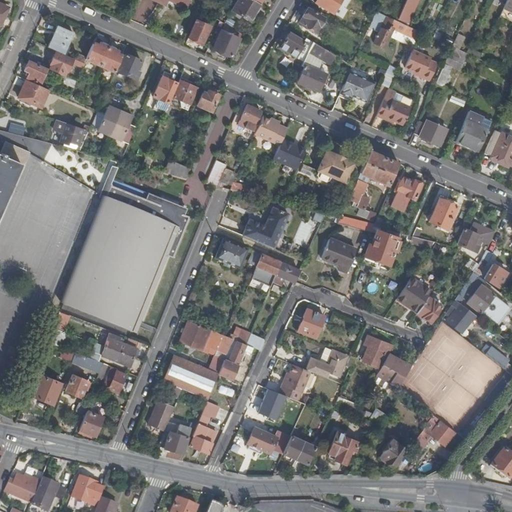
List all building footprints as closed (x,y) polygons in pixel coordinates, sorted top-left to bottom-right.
[(250,22),(260,4),(252,0),(238,0),(232,11),(250,22)] [(347,0),(316,0),(315,2),(332,13),(337,5),(343,9),(349,1),(347,0)] [(406,0),(401,11),(399,10),(394,20),(406,25),(417,0),(406,0)] [(511,0),(506,0),(503,7),(511,11),(511,0)] [(511,11),(503,7),(499,16),(511,21),(511,11)] [(324,18),(307,8),(302,16),(303,17),(299,23),(315,32),(324,18)] [(376,12),(368,28),(373,30),(380,14),(376,12)] [(380,14),(373,30),(378,32),(386,16),(380,14)] [(416,40),(420,32),(413,29),(406,25),(394,20),(386,16),(378,32),(373,43),(383,47),(388,37),(392,28),(416,40)] [(202,44),(209,26),(196,21),(188,38),(195,41),(202,44)] [(58,27),(49,48),(64,55),(73,33),(58,27)] [(392,28),(388,37),(408,45),(409,42),(414,44),(416,40),(392,28)] [(231,57),(239,39),(221,31),(213,49),(220,52),(224,54),(231,57)] [(312,42),(306,38),(304,43),(288,33),(280,47),(303,62),(306,54),(312,42)] [(452,46),(459,50),(464,37),(457,34),(452,46)] [(334,55),(312,42),(306,54),(321,61),(330,65),(334,55)] [(100,66),(108,47),(99,44),(98,46),(93,43),(86,60),(100,66)] [(462,65),(467,54),(466,53),(465,53),(459,50),(452,46),(444,64),(449,67),(452,61),(462,65)] [(114,73),(122,56),(116,54),(117,51),(108,47),(100,66),(114,73)] [(480,55),(468,49),(466,53),(467,54),(479,59),(480,55)] [(406,67),(416,71),(424,75),(423,77),(430,81),(438,64),(430,60),(431,58),(413,50),(406,67)] [(67,73),(72,60),(55,53),(50,65),(67,73)] [(85,57),(77,53),(74,59),(83,63),(85,57)] [(306,54),(303,62),(301,66),(304,68),(305,65),(317,70),(321,61),(306,54)] [(137,72),(141,62),(125,55),(117,72),(137,80),(139,74),(137,72)] [(449,67),(459,71),(462,65),(452,61),(449,67)] [(40,85),(46,70),(28,62),(24,71),(27,72),(29,73),(28,76),(27,79),(40,85)] [(305,65),(304,68),(298,83),(318,92),(326,74),(317,70),(305,65)] [(374,83),(349,72),(339,94),(351,98),(352,96),(366,102),(374,83)] [(64,77),(61,83),(75,88),(77,82),(64,77)] [(167,103),(176,84),(161,77),(153,97),(157,99),(167,103)] [(186,82),(180,79),(172,97),(179,100),(180,108),(186,111),(196,89),(186,84),(186,82)] [(48,90),(26,81),(18,98),(40,108),(48,90)] [(392,99),(396,92),(388,88),(384,98),(392,101),(392,99)] [(211,112),(218,95),(208,91),(206,95),(203,93),(197,106),(211,112)] [(450,96),(449,102),(463,106),(464,100),(450,96)] [(179,100),(172,97),(168,105),(179,110),(180,108),(179,100)] [(384,98),(377,115),(385,118),(386,117),(394,120),(403,124),(411,107),(392,99),(392,101),(384,98)] [(157,99),(153,107),(163,111),(167,103),(157,99)] [(128,144),(135,128),(128,125),(132,117),(108,106),(104,115),(97,112),(91,127),(128,144)] [(246,106),(238,124),(253,130),(256,123),(261,113),(246,106)] [(484,117),(469,110),(465,120),(479,127),(484,117)] [(279,146),(281,140),(286,129),(278,125),(278,124),(270,121),(262,117),(258,124),(254,134),(279,146)] [(419,121),(413,134),(425,139),(430,142),(439,145),(446,129),(426,120),(424,124),(419,121)] [(477,151),(487,130),(479,127),(465,120),(455,142),(468,148),(477,151)] [(8,131),(22,134),(24,126),(10,122),(8,131)] [(87,134),(89,131),(65,123),(64,128),(61,127),(59,134),(62,134),(60,142),(71,146),(71,143),(78,146),(82,133),(87,134)] [(494,130),(484,154),(491,157),(501,134),(494,130)] [(510,166),(511,161),(511,138),(501,134),(491,157),(491,158),(510,165),(510,166)] [(297,166),(305,150),(281,140),(279,146),(273,160),(296,170),(297,166)] [(455,142),(454,144),(467,150),(468,148),(455,142)] [(0,219),(29,153),(5,143),(0,154),(0,219)] [(345,159),(346,158),(336,154),(335,155),(327,151),(317,172),(318,172),(317,176),(318,179),(325,183),(329,181),(331,178),(345,184),(354,163),(345,159)] [(393,175),(398,164),(369,151),(359,173),(388,186),(392,177),(387,175),(388,173),(393,175)] [(491,158),(490,161),(508,169),(510,165),(491,158)] [(225,166),(215,161),(205,184),(216,187),(219,179),(225,166)] [(185,179),(190,169),(167,163),(163,173),(185,179)] [(312,173),(297,166),(296,170),(294,173),(309,180),(312,173)] [(341,192),(345,184),(331,178),(329,181),(332,188),(341,192)] [(413,200),(421,184),(412,180),(411,182),(402,178),(398,187),(395,186),(393,191),(396,192),(390,205),(402,211),(408,197),(413,200)] [(114,179),(63,303),(131,331),(136,318),(141,320),(167,256),(172,243),(177,245),(188,217),(184,215),(158,205),(120,189),(122,182),(114,179)] [(233,182),(219,179),(216,187),(229,190),(233,182)] [(366,185),(356,180),(348,199),(358,203),(361,196),(366,185)] [(249,186),(233,182),(229,190),(233,191),(250,195),(251,190),(249,186)] [(368,199),(361,196),(358,203),(356,207),(360,208),(364,210),(368,199)] [(161,198),(158,205),(184,215),(186,209),(161,198)] [(445,229),(456,207),(448,203),(439,199),(429,221),(445,229)] [(288,214),(273,208),(265,226),(249,220),(243,236),(274,249),(288,214)] [(369,212),(364,210),(360,208),(357,215),(366,219),(369,212)] [(325,215),(316,213),(313,220),(320,224),(325,215)] [(345,217),(340,216),(339,219),(336,218),(334,223),(343,225),(345,217)] [(343,225),(363,230),(366,223),(345,217),(343,225)] [(372,227),(378,228),(382,219),(377,217),(372,227)] [(473,222),(469,231),(482,237),(478,244),(480,245),(488,245),(494,231),(473,222)] [(405,241),(406,235),(378,228),(372,227),(371,231),(376,233),(371,245),(369,244),(365,255),(389,263),(398,238),(405,241)] [(421,228),(416,227),(411,237),(417,238),(421,228)] [(478,244),(482,237),(469,231),(464,229),(457,244),(476,252),(480,245),(478,244)] [(239,269),(247,249),(223,239),(215,258),(239,269)] [(325,260),(339,265),(348,268),(355,248),(332,240),(329,249),(327,248),(326,252),(328,252),(325,260)] [(172,258),(177,245),(172,243),(167,256),(172,258)] [(493,254),(486,250),(484,254),(479,263),(474,271),(473,272),(479,277),(493,254)] [(281,263),(261,255),(251,278),(271,287),(273,282),(281,263)] [(474,271),(479,263),(470,258),(466,264),(474,271)] [(298,271),(281,263),(273,282),(282,286),(285,279),(293,282),(294,282),(298,271)] [(505,275),(507,273),(493,265),(485,279),(498,287),(501,283),(503,285),(508,276),(505,275)] [(486,282),(479,277),(473,272),(455,300),(458,302),(465,291),(472,296),(467,302),(480,313),(481,312),(497,325),(510,309),(494,297),(494,296),(483,287),(486,282)] [(427,297),(432,291),(411,277),(397,298),(418,312),(427,297)] [(442,307),(427,297),(418,312),(416,314),(431,324),(442,307)] [(468,323),(474,315),(473,314),(461,305),(458,302),(455,300),(451,306),(456,310),(447,323),(456,330),(461,325),(465,320),(468,323)] [(464,302),(461,305),(473,314),(475,311),(464,302)] [(316,338),(324,316),(307,309),(298,331),(316,338)] [(59,312),(53,328),(59,330),(66,314),(59,312)] [(226,337),(188,321),(180,342),(216,357),(223,359),(232,339),(226,337)] [(53,328),(47,342),(53,344),(59,330),(53,328)] [(246,345),(250,335),(241,331),(236,341),(246,345)] [(133,358),(139,342),(129,339),(127,345),(120,343),(121,339),(109,334),(104,347),(133,358)] [(260,351),(264,341),(250,335),(246,345),(253,348),(260,351)] [(383,364),(389,354),(390,351),(392,346),(368,336),(364,345),(371,348),(370,351),(367,350),(363,361),(371,364),(373,359),(383,364)] [(250,354),(253,348),(246,345),(236,341),(228,361),(223,359),(218,374),(231,379),(240,359),(243,351),(246,352),(250,354)] [(136,359),(142,344),(139,342),(133,358),(136,359)] [(130,367),(133,358),(104,347),(98,345),(96,351),(101,353),(100,356),(130,367)] [(511,375),(511,366),(507,363),(509,361),(491,347),(490,348),(486,345),(481,351),(507,372),(511,375)] [(75,353),(63,348),(60,356),(72,361),(75,353)] [(339,377),(347,357),(333,351),(327,365),(310,359),(306,369),(326,377),(328,372),(339,377)] [(72,361),(71,363),(99,373),(100,369),(103,364),(75,353),(72,361)] [(397,387),(411,366),(389,354),(383,364),(377,375),(397,387)] [(173,357),(163,381),(169,384),(181,389),(207,400),(215,380),(217,375),(210,371),(173,357)] [(223,359),(216,357),(210,371),(217,375),(218,374),(223,359)] [(281,385),(278,393),(288,398),(298,402),(310,372),(292,364),(289,373),(284,386),(281,385)] [(117,393),(125,375),(115,371),(111,383),(108,382),(105,388),(117,393)] [(511,376),(511,375),(507,372),(485,399),(488,401),(486,403),(489,406),(511,376)] [(31,396),(54,405),(62,384),(40,375),(31,396)] [(81,398),(88,382),(72,375),(65,392),(81,398)] [(211,404),(220,382),(215,380),(207,400),(206,402),(211,404)] [(181,389),(169,384),(165,392),(178,397),(181,389)] [(403,391),(397,387),(393,394),(399,397),(403,391)] [(334,408),(354,416),(359,406),(346,400),(346,399),(341,396),(340,398),(339,397),(334,408)] [(89,412),(93,400),(89,398),(87,402),(83,412),(86,413),(79,430),(95,436),(102,418),(89,412)] [(302,411),(305,404),(298,402),(288,398),(286,404),(302,411)] [(415,412),(420,405),(413,399),(408,406),(415,412)] [(75,410),(83,414),(83,412),(87,402),(84,400),(79,402),(75,410)] [(148,425),(164,431),(173,407),(157,401),(148,425)] [(215,418),(219,407),(211,404),(206,402),(202,412),(209,415),(215,418)] [(376,425),(380,427),(387,416),(376,409),(369,421),(376,424),(376,425)] [(202,412),(196,425),(192,436),(194,436),(189,446),(207,454),(216,433),(203,428),(209,415),(202,412)] [(444,445),(455,432),(433,415),(408,452),(416,458),(427,444),(425,442),(427,440),(430,435),(432,436),(444,445)] [(366,428),(376,432),(380,427),(376,425),(370,423),(366,428)] [(159,447),(156,455),(181,461),(184,454),(182,453),(187,438),(191,439),(192,436),(196,425),(191,424),(190,428),(181,426),(178,434),(169,432),(164,448),(159,447)] [(246,444),(248,445),(257,449),(268,454),(276,437),(254,427),(246,444)] [(355,451),(359,443),(345,438),(345,435),(337,432),(328,454),(335,457),(335,459),(337,461),(344,463),(346,463),(351,449),(355,451)] [(282,454),(295,459),(303,441),(290,436),(282,454)] [(394,467),(406,450),(391,440),(379,457),(394,467)] [(295,459),(307,465),(315,446),(303,441),(295,459)] [(509,478),(511,473),(511,453),(504,447),(491,464),(509,478)] [(15,482),(10,479),(4,491),(30,503),(40,481),(26,474),(24,477),(18,475),(15,482)] [(96,506),(103,488),(95,485),(86,481),(87,479),(79,475),(71,496),(96,506)] [(58,485),(41,478),(40,481),(30,503),(30,504),(46,511),(58,485)] [(68,489),(58,485),(53,496),(63,500),(68,489)] [(114,511),(117,504),(101,498),(95,511),(114,511)] [(194,511),(197,506),(176,498),(170,511),(194,511)] [(220,511),(221,511),(221,508),(220,506),(218,505),(210,502),(206,511),(220,511)]
